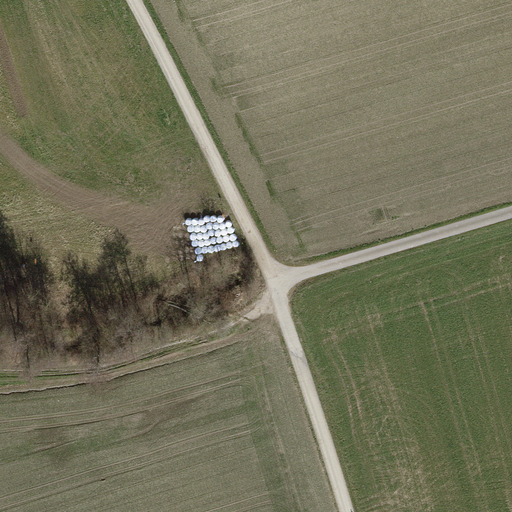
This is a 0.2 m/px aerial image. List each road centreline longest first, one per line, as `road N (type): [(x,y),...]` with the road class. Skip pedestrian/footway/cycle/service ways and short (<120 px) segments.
road 1 (track): [(134,0),(277,288),(347,511)]
road 2 (track): [(277,288),(306,272),(511,211)]
